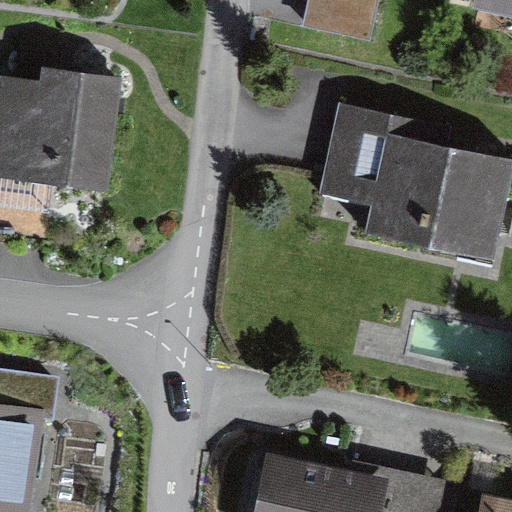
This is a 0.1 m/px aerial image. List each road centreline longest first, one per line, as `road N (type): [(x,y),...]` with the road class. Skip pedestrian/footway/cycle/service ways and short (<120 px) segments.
road 1 (residential): [(189,329),(227,0)]
road 2 (residential): [(189,329),(0,303)]
road 3 (residential): [(172,511),(189,329)]
